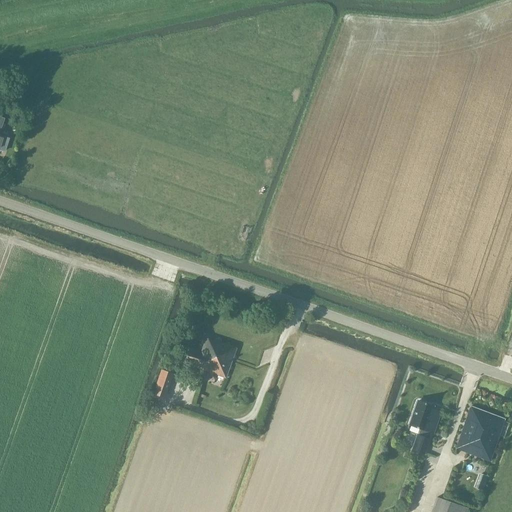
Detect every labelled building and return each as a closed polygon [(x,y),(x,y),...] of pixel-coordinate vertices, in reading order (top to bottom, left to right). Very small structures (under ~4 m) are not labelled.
[(184,364),(225,378),(236,348),(207,338),(207,339),(205,338),(201,352),(190,348),(184,364)] [(153,394),(165,398),(173,374),(161,370),(153,394)] [(426,406),(427,403),(417,400),(408,425),(420,429),(418,434),(417,434),(411,450),(424,454),(430,438),(429,438),(431,433),(433,433),(441,411),(426,406)] [(456,449),(490,461),(505,419),(471,406),(456,449)] [(431,511),(466,511),(468,508),(437,497),(431,511)]
